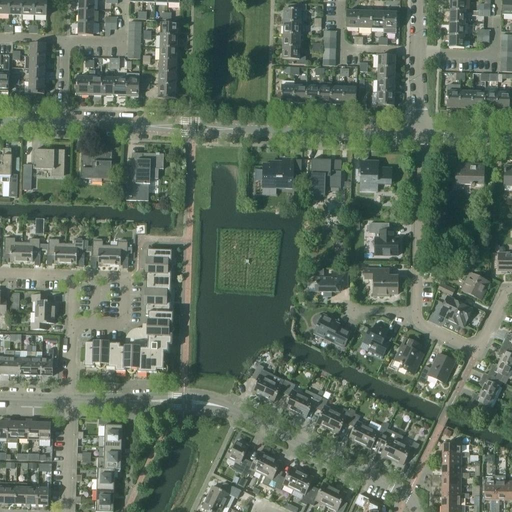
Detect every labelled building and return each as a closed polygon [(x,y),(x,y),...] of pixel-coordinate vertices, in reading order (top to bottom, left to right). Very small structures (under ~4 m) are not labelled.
[(0,0),(0,15),(9,16),(10,1),(0,0)] [(94,12),(93,0),(79,0),(79,11),(94,12)] [(465,12),(464,0),(449,0),(449,12),(465,12)] [(21,16),(22,1),(10,1),(9,16),(21,16)] [(34,17),(34,2),(22,1),(21,16),(34,17)] [(511,1),(502,1),(501,16),(511,15),(511,1)] [(46,17),(47,2),(34,2),(34,17),(46,17)] [(306,6),(288,5),(287,10),(284,10),(283,23),(300,24),(301,12),(305,12),(306,6)] [(93,24),(94,12),(79,11),(78,23),(93,24)] [(359,13),(347,12),(346,12),(346,29),(359,29),(359,13)] [(464,24),(465,12),(449,12),(449,24),(464,24)] [(371,29),(372,13),(359,13),(359,29),(371,29)] [(384,30),(384,14),(372,13),(371,29),(384,30)] [(396,30),(396,14),(384,14),(384,30),(396,30)] [(93,36),(93,24),(78,23),(78,36),(93,36)] [(300,36),(300,24),(283,23),(283,36),(300,36)] [(160,37),(177,37),(177,33),(179,33),(179,25),(161,24),(160,37)] [(464,36),(464,24),(449,24),(449,36),(469,37),(469,36),(464,36)] [(299,49),(300,36),(283,36),(282,48),(299,49)] [(469,37),(449,36),(448,49),(463,49),(464,42),(469,42),(469,37)] [(160,49),(177,50),(177,45),(178,45),(179,37),(177,37),(160,37),(160,49)] [(45,58),(46,45),(30,45),(30,57),(45,58)] [(299,58),(299,49),(282,48),(282,60),(288,61),(288,65),(305,66),(306,58),(299,58)] [(177,50),(160,49),(159,61),(176,62),(177,57),(178,57),(178,50),(177,50)] [(395,70),(395,57),(378,56),(378,69),(395,70)] [(45,70),(45,58),(30,57),(29,70),(45,70)] [(0,75),(0,92),(1,92),(0,94),(8,94),(8,84),(9,60),(3,59),(3,67),(3,71),(3,73),(2,75),(0,75)] [(178,62),(176,62),(159,61),(159,74),(177,75),(177,74),(176,74),(176,69),(178,69),(178,62)] [(511,73),(511,68),(511,65),(500,65),(500,73),(511,73)] [(394,82),(395,70),(378,69),(377,81),(394,82)] [(44,83),(45,70),(29,70),(29,82),(44,83)] [(89,84),(88,97),(89,97),(89,95),(94,95),(94,97),(101,97),(101,84),(102,79),(94,79),(94,73),(89,73),(89,79),(89,84)] [(177,82),(177,75),(159,74),(159,86),(177,87),(176,87),(176,82),(177,82)] [(88,97),(89,79),(77,78),(76,97),(77,97),(77,95),(82,95),(82,97),(88,97)] [(114,98),(114,79),(102,79),(101,97),(101,96),(106,96),(106,97),(114,98)] [(126,98),(127,80),(114,79),(114,98),(114,96),(119,96),(118,98),(126,98)] [(127,80),(126,98),(126,96),(131,97),(131,98),(138,99),(139,80),(127,80)] [(394,95),(394,82),(377,81),(377,94),(394,95)] [(44,95),(44,83),(29,82),(29,95),(44,95)] [(318,88),(307,87),(306,104),(318,105),(319,84),(318,84),(318,88)] [(319,84),(318,105),(331,105),(332,88),(331,88),(331,84),(319,84)] [(177,95),(177,87),(159,86),(158,99),(177,100),(177,99),(175,99),(175,95),(177,95)] [(293,104),(294,87),(281,87),(281,103),(293,104)] [(306,104),(307,87),(294,87),(293,104),(306,104)] [(343,105),(344,89),(332,88),(331,105),(343,105)] [(344,89),(343,105),(355,106),(356,89),(344,89)] [(459,109),(460,93),(447,92),(446,109),(459,109)] [(472,110),(472,93),(460,93),(459,109),(472,110)] [(484,110),(485,94),(472,93),(472,110),(484,110)] [(366,106),(367,94),(359,94),(358,106),(366,106)] [(393,107),(394,95),(377,94),(377,107),(393,107)] [(496,111),(497,94),(485,94),(484,110),(496,111)] [(497,94),(496,111),(509,111),(510,94),(497,94)] [(16,199),(17,176),(9,176),(10,150),(3,150),(3,157),(0,156),(0,175),(1,176),(1,184),(8,184),(8,198),(16,199)] [(63,177),(64,152),(34,151),(33,170),(52,171),(52,176),(63,177)] [(111,180),(111,154),(82,153),(81,179),(111,180)] [(122,168),(121,176),(127,176),(126,202),(148,202),(149,186),(150,186),(150,180),(158,180),(158,170),(163,170),(164,155),(159,155),(159,154),(156,154),(156,155),(156,156),(151,156),(151,155),(132,154),(131,168),(127,168),(122,168)] [(262,185),(262,189),(275,189),(292,190),(293,160),(282,160),(282,163),(270,162),(270,166),(263,165),(262,185)] [(310,188),(310,195),(323,195),(323,189),(340,189),(341,161),(311,160),(310,188)] [(390,169),(377,169),(377,163),(361,162),(361,169),(358,169),(358,174),(361,175),(361,193),(376,193),(377,185),(390,186),(390,169)] [(455,165),(454,186),(470,186),(470,187),(474,187),(474,190),(483,190),(484,187),(484,166),(455,165)] [(23,167),(23,179),(30,180),(31,167),(23,167)] [(511,167),(504,167),(503,186),(511,186),(511,167)] [(397,257),(397,255),(399,253),(399,246),(397,245),(397,239),(393,239),(393,232),(389,232),(389,224),(369,224),(368,234),(374,234),(374,256),(397,257)] [(21,262),(22,244),(15,244),(15,239),(5,239),(5,255),(10,255),(10,262),(21,262)] [(66,245),(65,264),(76,264),(77,257),(83,257),(83,253),(88,253),(88,247),(88,242),(83,241),(82,241),(82,239),(74,239),(74,241),(73,241),(73,245),(66,245)] [(44,251),(44,245),(39,245),(39,240),(29,240),(29,244),(22,244),(21,262),(33,263),(33,256),(39,256),(39,251),(44,251)] [(65,264),(66,245),(58,245),(59,241),(48,240),(48,245),(44,245),(44,251),(48,252),(48,256),(54,256),(54,263),(65,264)] [(109,266),(110,246),(103,246),(103,242),(102,242),(102,240),(94,240),(94,242),(92,242),(92,248),(88,247),(88,253),(92,253),(92,258),(98,258),(98,266),(109,266)] [(110,246),(109,266),(120,267),(121,259),(127,259),(127,254),(132,254),(132,249),(127,249),(127,243),(126,243),(126,241),(118,241),(118,243),(117,243),(117,247),(110,246)] [(94,344),(85,344),(84,368),(94,368),(94,365),(107,365),(106,369),(115,369),(115,372),(125,373),(125,369),(138,370),(137,373),(156,374),(157,371),(163,371),(164,353),(168,353),(168,349),(168,346),(172,346),(172,336),(169,336),(169,324),(173,324),(173,314),(170,314),(170,304),(167,304),(167,292),(170,293),(171,273),(168,273),(168,261),(171,261),(172,251),(147,250),(147,259),(146,259),(145,274),(147,274),(146,290),(145,290),(144,305),(146,305),(145,317),(149,317),(149,321),(147,321),(147,331),(142,331),(142,329),(141,329),(138,329),(136,329),(134,330),(132,331),(130,332),(128,334),(126,337),(125,341),(125,348),(120,348),(120,345),(109,345),(109,343),(94,343),(94,344)] [(511,254),(498,254),(498,272),(511,272),(511,254)] [(381,277),(381,270),(365,270),(365,280),(373,280),(373,297),(389,297),(389,296),(397,295),(397,277),(381,277)] [(347,287),(347,272),(331,272),(331,278),(315,278),(315,283),(315,285),(315,293),(323,293),(323,298),(331,298),(331,293),(337,293),(337,292),(339,290),(339,287),(347,287)] [(481,301),(484,294),(482,293),(487,283),(470,274),(461,292),(481,301)] [(437,291),(451,298),(455,291),(441,284),(437,291)] [(35,313),(54,314),(55,303),(44,303),(44,296),(32,296),(32,302),(35,303),(35,313)] [(463,328),(471,310),(454,302),(454,301),(447,297),(440,312),(447,315),(445,320),(463,328)] [(54,325),(54,314),(35,313),(35,324),(31,324),(31,331),(43,331),(44,325),(54,325)] [(313,319),(313,323),(313,325),(316,327),(317,328),(314,334),(337,345),(346,349),(353,335),(344,331),(338,328),(339,325),(335,323),(334,323),(331,322),(332,321),(322,316),(322,317),(321,316),(318,316),(315,317),(313,319)] [(388,331),(376,325),(373,331),(369,329),(363,343),(369,346),(369,347),(370,347),(368,351),(382,358),(389,343),(383,340),(384,337),(385,337),(388,331)] [(511,335),(511,337),(507,334),(502,345),(511,349),(511,335)] [(421,347),(407,340),(404,346),(402,345),(394,361),(400,364),(398,368),(407,372),(414,375),(421,359),(415,356),(417,353),(418,353),(421,347)] [(511,349),(502,345),(496,356),(501,358),(499,363),(511,368),(511,349)] [(20,359),(20,376),(25,376),(25,377),(31,377),(31,353),(31,347),(27,347),(27,352),(26,359),(20,359)] [(42,359),(41,376),(52,377),(52,367),(57,368),(58,360),(53,360),(53,351),(48,350),(48,360),(42,359)] [(9,376),(10,352),(5,352),(5,358),(0,357),(0,374),(3,375),(3,376),(9,376)] [(20,376),(20,359),(14,358),(14,352),(10,352),(9,376),(14,376),(20,376)] [(41,376),(42,359),(35,359),(36,353),(31,353),(31,377),(36,377),(36,376),(41,376)] [(444,384),(454,363),(438,355),(434,363),(435,363),(434,366),(433,366),(431,370),(425,367),(418,381),(424,385),(428,377),(444,384)] [(510,380),(511,377),(511,368),(499,363),(497,367),(492,365),(487,376),(501,382),(501,383),(505,384),(507,379),(510,380)] [(262,398),(273,376),(262,371),(263,368),(258,365),(252,379),(257,381),(251,393),(262,398)] [(487,376),(483,374),(478,385),(483,387),(481,391),(497,399),(502,389),(499,388),(501,383),(501,382),(487,376)] [(284,394),(289,383),(284,381),(283,381),(273,376),(262,398),(273,403),(279,392),(284,394)] [(295,414),(303,396),(292,391),(295,386),(289,383),(284,394),(289,397),(284,409),(295,414)] [(497,411),(492,409),(497,399),(481,391),(479,396),(474,394),(468,405),(494,417),(496,411),(497,412),(497,411)] [(316,410),(322,399),(307,392),(304,397),(303,396),(295,414),(305,419),(311,407),(316,410)] [(327,430),(335,412),(324,407),(327,402),(322,399),(316,410),(322,413),(316,424),(327,430)] [(349,426),(354,414),(355,412),(349,409),(348,411),(344,409),(342,415),(335,412),(327,430),(338,435),(343,423),(349,426)] [(359,445),(368,428),(357,422),(360,417),(354,414),(349,426),(354,428),(348,440),(359,445)] [(11,421),(11,420),(8,420),(7,440),(7,444),(18,444),(18,440),(18,423),(10,423),(10,421),(11,421)] [(104,437),(122,438),(122,427),(111,426),(111,420),(99,420),(99,426),(105,426),(104,437)] [(28,440),(29,421),(25,421),(26,421),(26,423),(18,423),(18,440),(28,440)] [(39,441),(40,424),(32,423),(32,421),(29,421),(28,440),(39,441)] [(387,430),(389,426),(386,424),(382,425),(381,427),(371,422),(368,428),(359,445),(370,450),(376,439),(381,442),(387,430)] [(40,424),(39,441),(50,441),(50,424),(40,424)] [(392,461),(400,443),(403,438),(387,430),(381,442),(386,444),(381,455),(392,461)] [(122,438),(104,437),(104,448),(121,448),(122,438)] [(241,475),(248,461),(242,459),(248,447),(237,442),(232,452),(229,451),(225,458),(235,462),(232,470),(241,475)] [(400,443),(392,461),(403,466),(408,454),(413,457),(418,445),(414,443),(411,448),(400,443)] [(465,458),(465,454),(460,454),(461,445),(442,445),(442,456),(460,456),(460,458),(465,458)] [(121,459),(121,448),(104,448),(103,459),(121,459)] [(261,475),(270,458),(259,452),(253,464),(248,461),(241,475),(247,477),(248,475),(252,477),(255,472),(261,475)] [(460,466),(460,458),(460,456),(442,456),(442,466),(460,466)] [(97,458),(97,469),(103,469),(103,470),(115,470),(121,470),(121,459),(103,459),(97,458)] [(280,477),(282,475),(276,472),(280,463),(270,458),(261,475),(270,480),(267,486),(274,490),(275,488),(280,477)] [(460,474),(460,466),(442,466),(442,476),(460,476),(460,474)] [(294,491),(302,473),(291,468),(286,480),(280,477),(275,488),(280,491),(283,486),(294,491)] [(103,469),(97,469),(97,480),(114,481),(114,470),(121,471),(121,470),(115,470),(103,470),(103,469)] [(307,504),(314,490),(308,488),(313,479),(302,473),(294,491),(304,496),(300,503),(306,506),(307,504)] [(464,478),(464,474),(460,474),(460,476),(442,476),(442,486),(460,487),(460,478),(464,478)] [(505,483),(505,477),(495,477),(495,483),(494,511),(498,511),(499,501),(505,501),(505,483)] [(494,511),(495,483),(493,483),(493,478),(482,478),(482,483),(484,483),(484,501),(490,501),(489,511),(494,511)] [(114,492),(114,481),(97,480),(96,491),(114,492)] [(15,505),(16,484),(5,484),(5,508),(8,508),(8,507),(7,507),(7,505),(15,505)] [(27,489),(27,485),(16,484),(15,505),(23,505),(23,508),(22,508),(26,508),(27,489)] [(326,507),(335,489),(324,484),(319,493),(314,490),(307,504),(313,507),(315,501),(326,507)] [(207,498),(224,506),(229,496),(237,500),(240,494),(224,486),(221,492),(212,487),(207,498)] [(460,494),(460,487),(442,486),(442,496),(460,496),(460,494)] [(37,506),(38,489),(27,489),(26,508),(30,508),(29,508),(29,506),(37,506)] [(48,506),(49,489),(38,489),(37,506),(48,506)] [(335,489),(326,507),(336,511),(335,511),(342,511),(346,506),(340,503),(345,494),(335,489)] [(113,502),(114,492),(96,491),(96,502),(113,502)] [(464,499),(464,494),(460,494),(460,496),(442,496),(442,507),(460,507),(460,499),(464,499)] [(385,511),(385,508),(359,495),(355,504),(363,508),(363,511),(385,511)] [(221,511),(224,506),(207,498),(202,509),(208,511),(221,511)] [(113,511),(113,502),(96,502),(95,511),(113,511)]
